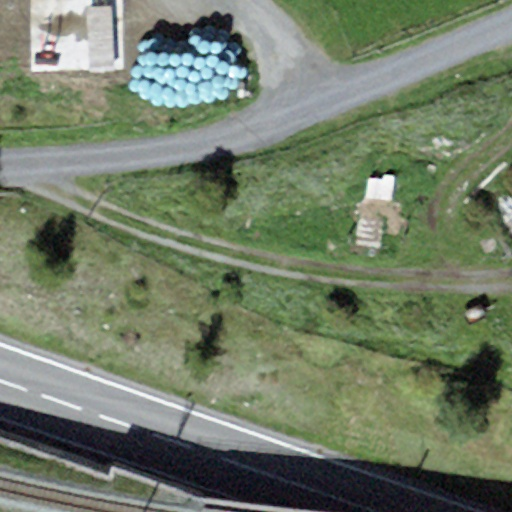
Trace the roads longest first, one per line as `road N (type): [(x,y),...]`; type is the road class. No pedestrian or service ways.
road 1 (track): [(511,22),(221,137),(0,167)]
road 2 (track): [(29,167),(168,236),(330,273),(511,280)]
road 3 (primary): [(380,511),(0,379)]
road 4 (track): [(309,104),(251,13),(231,0)]
